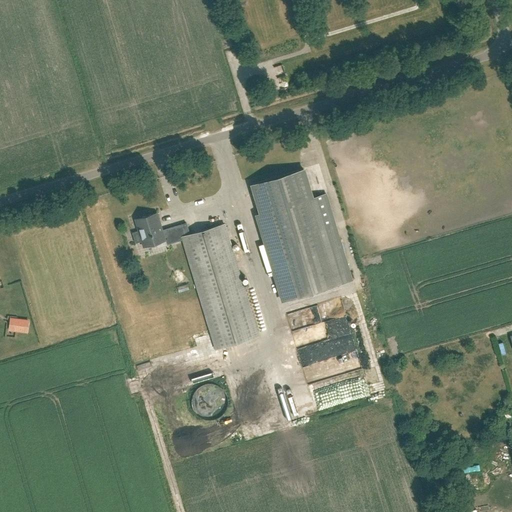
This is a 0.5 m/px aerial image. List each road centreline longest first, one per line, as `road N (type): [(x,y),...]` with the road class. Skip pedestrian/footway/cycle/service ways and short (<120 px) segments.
road 1 (unclassified): [(0,202),(510,47)]
road 2 (track): [(238,356),(142,385),(180,511)]
